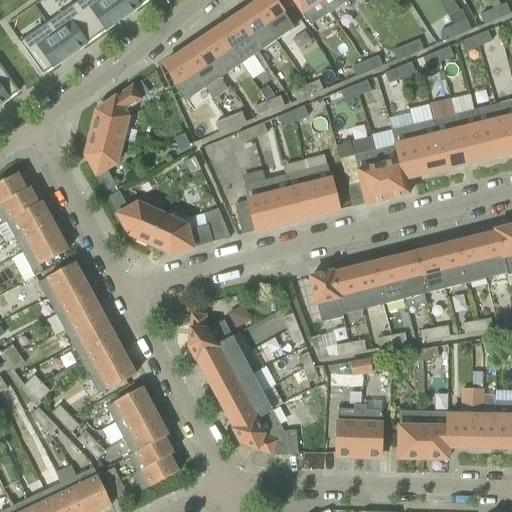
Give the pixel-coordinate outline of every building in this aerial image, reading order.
[(78,0),(73,4),(96,37),(123,18),(109,0),(78,0)] [(109,0),(123,18),(148,0),(109,0)] [(262,0),(253,6),(277,42),(295,31),(285,15),(294,9),(287,0),(262,0)] [(329,14),(319,0),(292,0),(310,26),(329,14)] [(348,1),(347,0),(319,0),(329,14),(348,1)] [(438,0),(453,26),(458,36),(471,31),(462,10),(460,11),(453,0),(438,0)] [(70,55),(96,37),(73,4),(47,23),(70,55)] [(493,10),(497,20),(510,14),(506,4),(493,10)] [(277,42),(253,6),(235,18),(260,55),(277,42)] [(497,20),(493,10),(480,15),(484,25),(497,20)] [(260,55),(235,18),(217,30),(242,67),(260,55)] [(47,23),(20,42),(43,75),(70,55),(47,23)] [(458,36),(453,26),(441,31),(445,41),(458,36)] [(242,67),(217,30),(200,42),(224,79),(242,67)] [(488,31),(474,37),(478,47),(492,42),(488,31)] [(478,47),(474,37),(462,42),(467,58),(472,56),(474,61),(481,59),(478,47)] [(406,46),(410,56),(423,51),(419,40),(406,46)] [(224,79),(200,42),(182,54),(206,91),(224,79)] [(410,56),(406,46),(393,51),(397,61),(410,56)] [(449,47),(436,53),(440,62),(453,57),(449,47)] [(440,62),(436,53),(423,58),(427,68),(440,62)] [(206,91),(182,54),(164,66),(189,103),(206,91)] [(365,62),(369,73),(382,67),(378,56),(365,62)] [(369,73),(365,62),(352,67),(356,78),(369,73)] [(411,63),(398,68),(402,79),(415,73),(411,63)] [(0,64),(0,104),(19,91),(0,64)] [(402,79),(398,68),(384,74),(389,84),(402,79)] [(306,86),(310,96),(323,90),(319,80),(306,86)] [(367,81),(354,86),(358,97),(372,92),(367,81)] [(96,112),(91,134),(122,141),(129,117),(125,111),(149,95),(141,82),(96,112)] [(310,96),(306,86),(293,92),(297,102),(310,96)] [(358,97),(354,86),(340,92),(345,103),(358,97)] [(259,92),(265,102),(273,97),(266,87),(259,92)] [(267,102),(271,112),(285,107),(280,96),(267,102)] [(507,154),(511,152),(511,100),(494,105),(507,154)] [(271,112),(267,102),(254,107),(258,118),(271,112)] [(435,103),(414,106),(416,119),(436,116),(435,103)] [(507,154),(494,105),(475,110),(487,159),(507,154)] [(304,106),(291,112),(295,122),(308,117),(304,106)] [(487,159),(475,110),(454,115),(466,164),(487,159)] [(228,117),(233,128),(246,123),(242,112),(228,117)] [(295,122),(291,112),(277,118),(282,128),(295,122)] [(466,164),(454,115),(433,120),(445,169),(466,164)] [(233,128),(228,117),(215,123),(220,133),(233,128)] [(445,169),(433,120),(412,125),(425,174),(445,169)] [(264,123),(251,129),(255,139),(268,134),(264,123)] [(425,174),(412,125),(393,130),(397,145),(406,179),(425,174)] [(255,139),(251,129),(238,134),(242,144),(255,139)] [(122,141),(91,134),(86,156),(106,192),(115,187),(107,171),(116,166),(122,141)] [(180,152),(190,148),(184,134),(174,138),(180,152)] [(409,194),(406,179),(397,145),(375,151),(387,200),(409,194)] [(387,200),(375,151),(354,156),(360,183),(347,186),(352,208),(366,204),(366,205),(387,200)] [(191,175),(201,171),(195,157),(185,161),(191,175)] [(305,170),(317,217),(339,212),(327,165),(305,170)] [(317,217),(305,170),(285,175),(297,222),(317,217)] [(0,206),(27,192),(26,190),(18,174),(0,183),(0,206)] [(297,222),(285,175),(265,181),(276,228),(297,222)] [(276,228),(265,181),(244,186),(247,201),(235,204),(243,235),(255,232),(255,233),(276,228)] [(26,190),(27,192),(0,206),(0,220),(2,224),(6,222),(38,204),(30,189),(26,190)] [(130,235),(150,245),(163,216),(138,204),(128,210),(119,193),(109,198),(130,235)] [(38,204),(6,222),(14,238),(51,218),(42,202),(38,204)] [(163,216),(150,245),(171,254),(230,238),(217,209),(204,212),(208,228),(189,233),(188,228),(163,216)] [(51,218),(14,238),(23,254),(59,234),(51,218)] [(496,233),(506,274),(511,272),(511,227),(496,231),(496,233)] [(475,239),(485,280),(506,274),(496,233),(475,239)] [(59,234),(23,254),(32,270),(68,251),(59,234)] [(454,244),(465,285),(485,280),(475,239),(454,244)] [(434,249),(444,290),(465,285),(454,244),(434,249)] [(413,254),(423,295),(444,290),(434,249),(413,254)] [(392,259),(403,300),(423,295),(413,254),(392,259)] [(372,265),(382,306),(403,300),(392,259),(372,265)] [(39,283),(48,300),(84,280),(75,263),(39,283)] [(351,270),(361,311),(382,306),(372,265),(351,270)] [(342,316),(343,315),(361,311),(351,270),(331,275),(342,316)] [(343,315),(342,316),(331,275),(331,273),(310,278),(322,323),(344,318),(343,315)] [(84,280),(48,300),(56,315),(93,296),(84,280)] [(93,296),(56,315),(65,331),(101,311),(93,296)] [(247,303),(233,312),(242,326),(256,317),(247,303)] [(195,358),(196,359),(234,338),(226,322),(206,333),(203,331),(205,311),(193,310),(189,346),(195,358)] [(101,311),(65,331),(73,347),(110,327),(101,311)] [(283,319),(288,332),(298,328),(293,315),(283,319)] [(511,326),(511,315),(503,317),(505,328),(511,326)] [(476,321),(478,333),(493,330),(491,319),(476,321)] [(478,333),(476,321),(462,324),(464,335),(478,333)] [(434,329),(436,340),(450,337),(448,326),(434,329)] [(110,327),(73,347),(82,363),(118,343),(110,327)] [(298,328),(288,332),(293,344),(303,340),(298,328)] [(436,340),(434,329),(420,331),(422,342),(436,340)] [(391,336),(393,347),(407,345),(405,334),(391,336)] [(318,359),(328,355),(320,335),(310,338),(318,359)] [(393,347),(391,336),(377,338),(378,350),(393,347)] [(234,338),(196,359),(206,377),(245,356),(234,338)] [(350,343),(352,354),(366,352),(364,341),(350,343)] [(118,343),(82,363),(90,378),(127,359),(118,343)] [(352,354),(350,343),(336,345),(338,356),(352,354)] [(7,363),(19,355),(12,346),(1,354),(7,363)] [(436,348),(423,350),(425,361),(438,358),(436,348)] [(425,361),(423,350),(410,353),(412,363),(425,361)] [(298,357),(303,370),(313,366),(308,353),(298,357)] [(25,364),(19,355),(7,363),(13,372),(25,364)] [(245,356),(206,377),(216,396),(255,375),(245,356)] [(370,358),(360,360),(363,375),(372,373),(370,358)] [(127,359),(90,378),(100,395),(136,375),(127,359)] [(360,360),(351,361),(354,376),(363,375),(360,360)] [(313,366),(303,370),(308,383),(319,379),(313,366)] [(255,375),(216,396),(226,415),(265,394),(255,375)] [(32,394),(42,384),(34,377),(24,387),(32,394)] [(42,384),(32,394),(40,402),(50,392),(42,384)] [(106,407),(115,424),(152,404),(143,388),(106,407)] [(471,449),(472,391),(462,390),(462,417),(448,416),(448,448),(471,449)] [(495,449),(495,417),(482,416),(482,391),(472,391),(471,449),(495,449)] [(265,394),(226,415),(234,429),(234,430),(236,433),(275,412),(269,401),(265,394)] [(511,449),(511,402),(496,402),(495,417),(495,449),(511,449)] [(152,404),(115,424),(124,440),(160,420),(152,404)] [(359,456),(360,406),(355,405),(354,411),(338,410),(336,455),(338,455),(338,457),(350,458),(350,456),(359,456)] [(62,424),(69,416),(59,406),(52,414),(62,424)] [(360,406),(359,456),(368,456),(368,459),(379,459),(379,457),(381,457),(382,411),(366,411),(366,406),(360,406)] [(50,437),(58,429),(38,409),(31,417),(50,437)] [(275,412),(236,433),(241,443),(279,457),(298,455),(295,432),(287,433),(275,412)] [(423,460),(424,413),(399,412),(399,459),(423,460)] [(448,448),(448,416),(448,414),(424,413),(423,460),(448,460),(448,448)] [(79,426),(69,416),(62,424),(72,434),(79,426)] [(160,420),(124,440),(132,456),(166,438),(168,436),(160,420)] [(49,487),(64,479),(35,421),(20,428),(49,487)] [(88,450),(95,442),(85,433),(78,440),(88,450)] [(166,438),(132,456),(129,458),(137,474),(171,456),(174,454),(166,438)] [(95,442),(88,450),(98,460),(105,452),(95,442)] [(171,456),(137,474),(134,476),(142,492),(151,487),(179,472),(171,456)] [(76,477),(92,511),(99,511),(112,506),(94,469),(76,477)] [(110,487),(120,482),(114,469),(104,474),(110,487)] [(60,484),(72,511),(92,511),(76,477),(60,484)] [(23,489),(28,499),(33,511),(53,511),(44,492),(39,481),(23,489)] [(120,482),(110,487),(116,499),(126,495),(120,482)] [(53,511),(72,511),(60,484),(44,492),(53,511)] [(11,507),(13,511),(33,511),(28,499),(11,507)]
